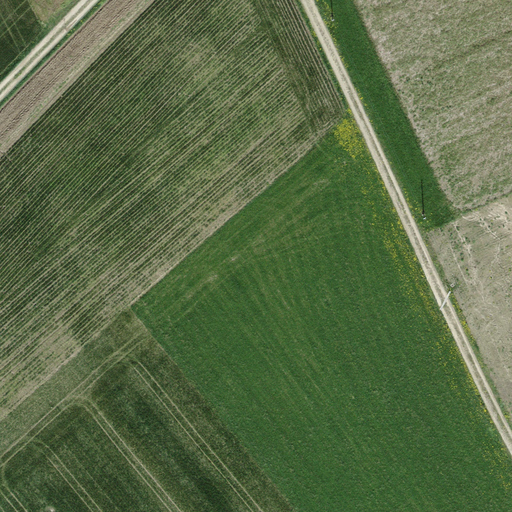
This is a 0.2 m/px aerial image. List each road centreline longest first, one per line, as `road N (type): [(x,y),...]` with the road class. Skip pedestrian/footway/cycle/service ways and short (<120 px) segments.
road 1 (track): [(304,0),(511,449)]
road 2 (track): [(100,0),(0,103)]
